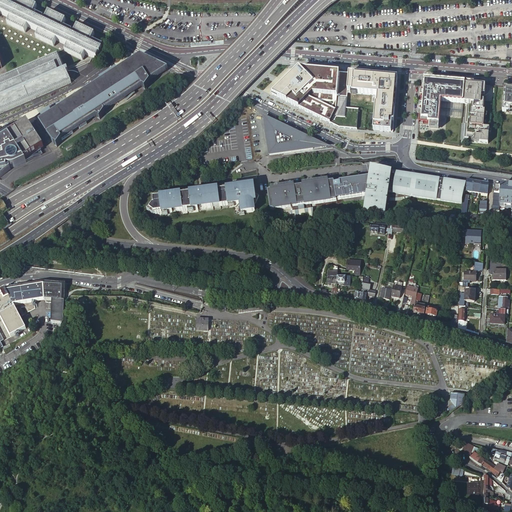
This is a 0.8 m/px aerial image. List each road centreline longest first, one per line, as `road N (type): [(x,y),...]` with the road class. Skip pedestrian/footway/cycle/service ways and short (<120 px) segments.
road 1 (tertiary): [(0,286),(36,276),(132,276),(262,295)]
road 2 (tertiary): [(186,68),(351,147),(404,148)]
road 3 (tertiary): [(414,64),(185,53)]
road 4 (tertiary): [(307,291),(511,350)]
road 5 (trunk): [(249,42),(179,108),(98,160)]
road 6 (tertiary): [(0,188),(94,239),(169,249)]
road 7 (trunk): [(154,147),(288,32)]
road 8 (unclassified): [(122,33),(85,80),(0,121)]
road 9 (trunk): [(169,249),(143,241),(124,217),(125,190),(154,147)]
road 10 (trunk): [(0,254),(83,199),(107,173)]
road 11 (unknown): [(204,151),(238,147),(236,118),(257,113),(263,159)]
road 12 (trunk): [(0,236),(107,173)]
